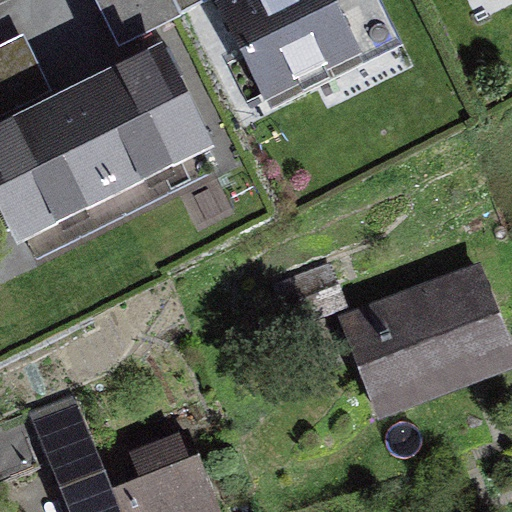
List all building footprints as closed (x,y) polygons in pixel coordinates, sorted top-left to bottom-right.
[(95,0),(118,47),(213,0),(95,0)] [(381,0),(231,0),(218,6),(271,113),(405,46),(381,0)] [(24,36),(0,47),(0,117),(53,92),(24,36)] [(167,45),(0,122),(0,217),(15,248),(217,146),(167,45)] [(331,263),(271,285),(287,331),(349,310),(331,263)] [(511,345),(481,265),(340,318),(376,421),(511,370),(511,345)] [(77,398),(28,414),(65,511),(220,511),(189,429),(103,464),(77,398)]
